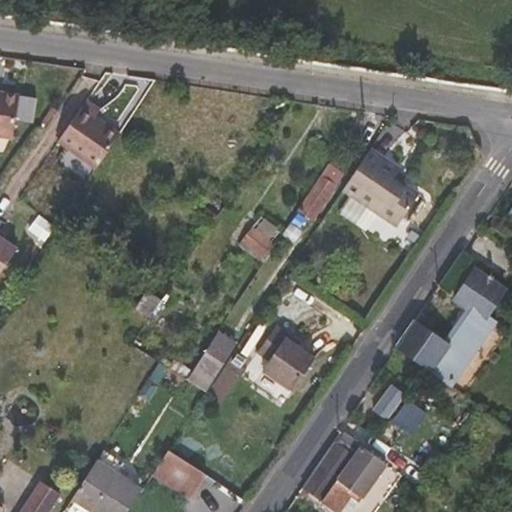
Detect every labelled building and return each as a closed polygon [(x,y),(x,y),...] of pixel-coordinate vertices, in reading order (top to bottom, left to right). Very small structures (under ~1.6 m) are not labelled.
[(0,131),(18,134),(24,94),(0,90),(0,131)] [(93,116),(98,109),(84,99),(56,141),(96,167),(118,133),(93,116)] [(394,177),(400,168),(369,147),(342,188),(397,225),(418,194),(394,177)] [(314,217),(343,172),(328,162),(299,207),(314,217)] [(279,229),(260,215),(251,229),(270,241),(279,229)] [(0,239),(0,225),(0,224),(0,272),(15,250),(0,239)] [(263,261),(274,245),(270,241),(251,229),(240,245),(263,261)] [(398,347),(431,370),(429,372),(451,387),(498,316),(491,311),(505,290),(475,269),(455,299),(468,308),(444,343),(414,323),(398,347)] [(147,291),(135,308),(149,317),(160,300),(147,291)] [(247,349),(269,317),(260,310),(238,344),(247,349)] [(293,390),(315,358),(296,346),(284,338),(290,329),(278,321),(257,353),(268,361),(263,369),(293,390)] [(296,346),(302,338),(290,329),(284,338),(296,346)] [(204,392),(236,343),(218,332),(187,380),(204,392)] [(387,419),(405,394),(392,384),(373,410),(387,419)] [(339,511),(354,489),(378,455),(343,432),(305,488),(339,511)] [(205,473),(168,447),(152,473),(189,498),(205,473)] [(96,460),(73,498),(94,511),(98,511),(122,477),(96,460)] [(126,511),(141,489),(122,477),(98,511),(126,511)] [(48,511),(60,493),(43,481),(22,511),(48,511)]
